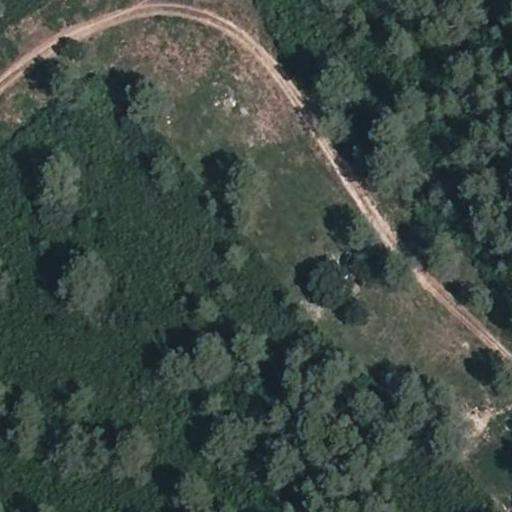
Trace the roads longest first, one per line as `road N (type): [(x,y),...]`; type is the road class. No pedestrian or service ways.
road 1 (track): [(126,11),(168,9),(248,38),(405,260),(511,351)]
road 2 (track): [(145,0),(29,59),(0,86)]
